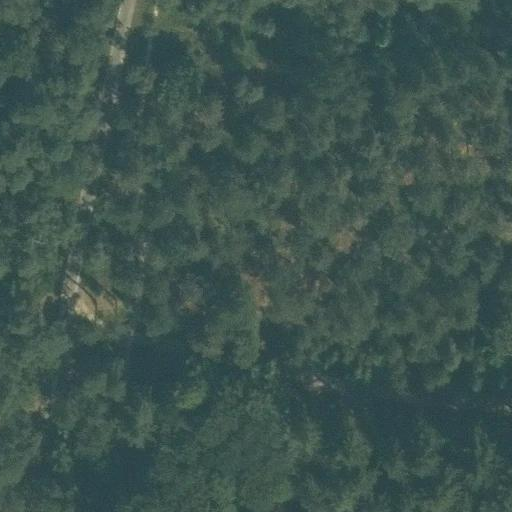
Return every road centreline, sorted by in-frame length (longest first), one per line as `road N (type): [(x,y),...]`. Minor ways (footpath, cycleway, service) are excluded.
road 1 (track): [(34,511),(54,361),(126,0)]
road 2 (track): [(61,323),(422,399),(511,402)]
